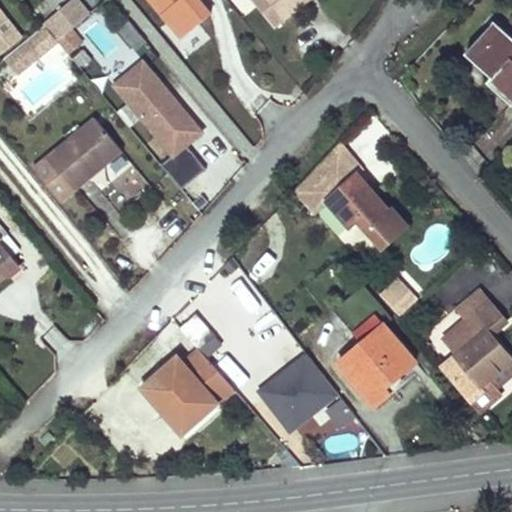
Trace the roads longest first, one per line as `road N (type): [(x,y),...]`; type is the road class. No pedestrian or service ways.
road 1 (tertiary): [(0,505),(201,505),(511,469)]
road 2 (residential): [(366,75),(22,429)]
road 3 (unknown): [(267,177),(103,0)]
road 4 (residential): [(366,75),(511,240)]
road 5 (unknown): [(122,326),(0,168)]
road 6 (unknown): [(289,154),(203,0)]
